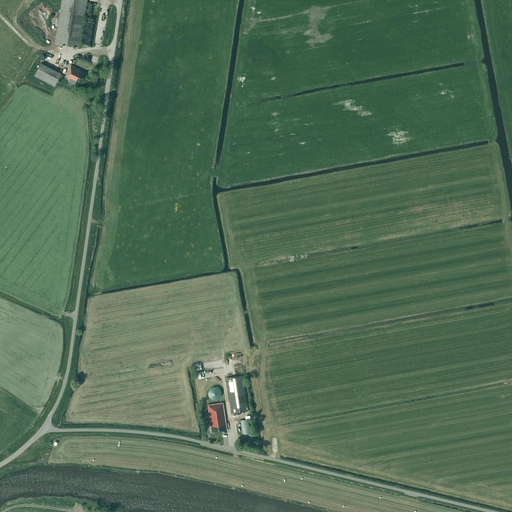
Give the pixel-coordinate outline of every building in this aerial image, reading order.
[(86,0),(61,0),(55,43),(80,47),(86,0)] [(34,76),(55,86),(61,74),(41,63),(34,76)] [(81,70),(71,65),(67,73),(68,73),(66,76),(70,78),(68,81),(74,84),(76,81),(81,83),(86,73),(81,71),(81,70)] [(247,406),(243,375),(226,378),(231,414),(250,410),(249,406),(247,406)] [(222,397),(221,385),(209,385),(210,397),(222,397)] [(208,405),(212,432),(227,429),(223,403),(208,405)] [(242,435),(251,433),(249,419),(240,420),(242,435)]
